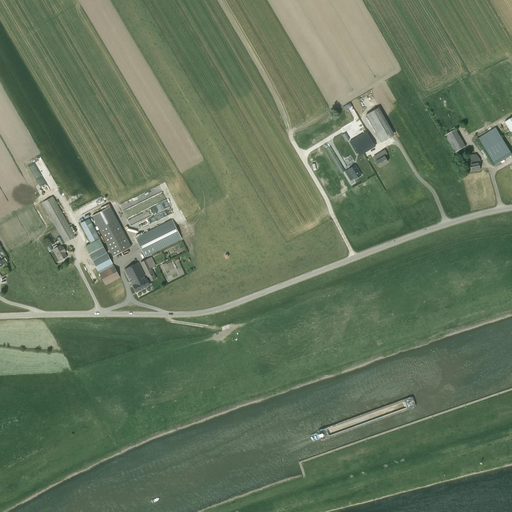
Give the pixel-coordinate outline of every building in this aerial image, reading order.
[(381,142),(392,135),(376,108),(365,114),(381,142)] [(495,164),(511,153),(496,127),(479,138),(495,164)] [(455,152),(466,146),(456,129),(445,135),(455,152)] [(360,156),(376,147),(367,132),(351,141),(360,156)] [(384,156),(382,153),(378,156),(379,159),(376,161),(375,162),(377,165),(378,164),(380,167),(388,162),(384,156)] [(472,171),(481,169),(479,160),(470,161),(472,171)] [(31,167),(40,186),(45,184),(36,165),(31,167)] [(354,179),(361,175),(355,165),(348,169),(354,179)] [(61,245),(76,237),(53,196),(42,203),(61,236),(57,238),(61,245)] [(110,207),(92,217),(113,256),(131,247),(110,207)] [(131,227),(144,222),(142,217),(129,222),(131,227)] [(89,218),(80,223),(90,243),(99,238),(89,218)] [(145,257),(182,239),(175,225),(138,243),(145,257)] [(100,239),(85,246),(93,261),(107,254),(100,239)] [(58,246),(57,244),(53,247),(54,249),(53,249),(60,261),(67,257),(61,245),(58,246)] [(107,254),(93,261),(98,271),(113,264),(107,254)] [(150,281),(156,278),(151,268),(156,265),(151,257),(141,262),(150,281)] [(146,279),(144,275),(138,263),(125,269),(136,292),(150,285),(147,278),(146,279)] [(114,266),(99,274),(105,285),(120,278),(114,266)]
